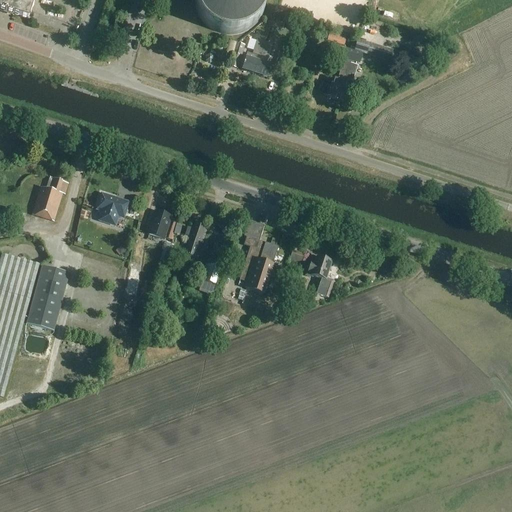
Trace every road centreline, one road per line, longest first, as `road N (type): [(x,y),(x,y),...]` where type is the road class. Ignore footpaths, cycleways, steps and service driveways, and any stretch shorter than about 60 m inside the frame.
road 1 (unclassified): [(511,209),(0,36)]
road 2 (tertiary): [(511,279),(0,117)]
